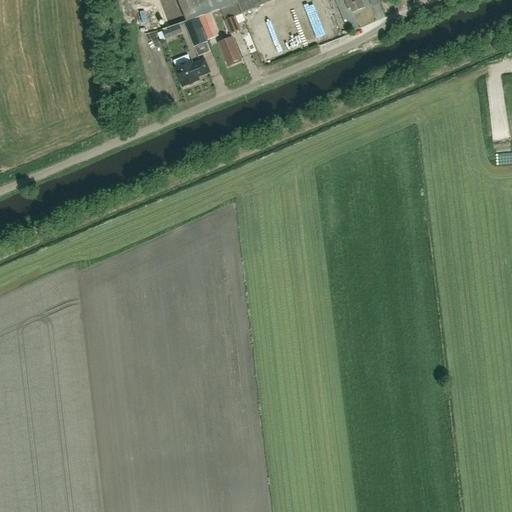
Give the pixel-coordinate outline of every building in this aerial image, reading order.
[(196,20),(221,10),(225,20),(234,17),(274,0),(177,0),(187,24),(190,30),(199,27),(196,20)] [(352,13),(364,8),(360,0),(343,0),(346,5),(349,4),(352,13)] [(234,17),(225,20),(230,33),(240,29),(234,17)] [(213,18),(202,23),(207,33),(217,29),(213,18)] [(172,23),(163,26),(167,35),(176,31),(172,23)] [(199,27),(190,30),(188,31),(194,47),(206,42),(199,27)] [(227,65),(241,59),(232,37),(218,42),(227,65)] [(176,71),(183,87),(199,81),(197,77),(209,72),(204,60),(192,65),(191,61),(183,65),(184,68),(176,71)]
